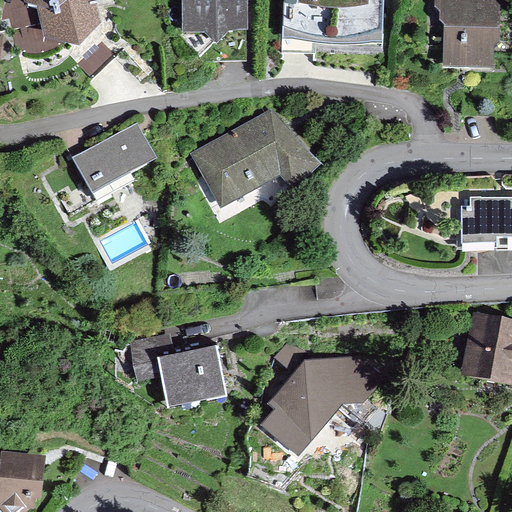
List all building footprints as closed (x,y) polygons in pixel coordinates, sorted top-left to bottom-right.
[(2,0),(9,49),(35,45),(55,52),(84,26),(80,0),(2,0)] [(176,0),(176,34),(239,34),(239,0),(176,0)] [(378,0),(281,0),(278,46),(375,53),(378,0)] [(492,0),(429,0),(428,67),(491,68),(492,0)] [(265,112),(188,153),(213,200),(272,169),(277,179),(304,163),(265,112)] [(58,158),(73,190),(144,157),(129,125),(58,158)] [(450,205),(450,243),(484,243),(485,235),(511,234),(511,197),(462,197),(462,205),(450,205)] [(511,353),(511,326),(467,314),(452,371),(504,385),(511,353)] [(168,341),(135,347),(141,379),(165,374),(171,406),(222,397),(214,354),(173,362),(168,341)] [(362,359),(297,362),(243,417),(281,454),(334,401),(364,400),(362,359)] [(26,458),(0,453),(0,498),(18,502),(26,458)]
